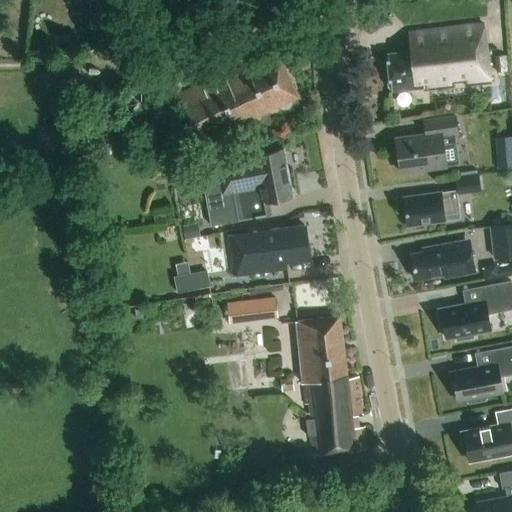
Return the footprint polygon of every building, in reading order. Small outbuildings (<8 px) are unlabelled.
[(422,89),(490,82),(484,25),(408,33),(410,51),(387,54),(391,92),(422,88),(422,89)] [(505,70),(503,54),(492,55),(493,71),(505,70)] [(236,126),(298,96),(278,56),(264,63),(262,57),(224,75),(223,73),(210,79),(214,87),(203,92),(199,84),(176,96),(201,147),(237,129),(236,126)] [(453,141),(443,142),(442,136),(457,134),(455,116),(422,121),(424,134),(395,138),(400,172),(446,165),(446,161),(455,160),(453,141)] [(511,142),(511,136),(494,138),(497,170),(511,168),(511,142)] [(201,166),(212,225),(265,215),(263,201),(292,196),(284,149),(254,155),(254,156),(216,163),(201,166)] [(480,190),(478,175),(454,178),(456,190),(403,197),(406,225),(459,218),(460,217),(457,193),(480,190)] [(511,252),(511,222),(487,226),(491,256),(511,252)] [(286,262),(309,259),(304,225),(229,235),(234,276),(287,269),(286,262)] [(467,239),(455,242),(421,248),(422,252),(410,254),(415,280),(444,275),(444,277),(473,272),(467,239)] [(207,270),(173,276),(176,293),(210,286),(207,270)] [(437,309),(441,332),(445,331),(447,340),(456,338),(456,341),(473,338),(473,336),(492,332),(488,313),(511,308),(511,285),(511,280),(477,287),(479,300),(437,309)] [(233,308),(229,309),(230,315),(234,315),(235,323),(279,317),(276,299),(232,305),(233,308)] [(311,455),(366,448),(363,422),(357,423),(356,415),(362,414),(357,376),(347,377),(339,316),(298,321),(302,382),(311,455)] [(511,345),(493,350),(495,363),(449,372),(454,394),(456,393),(458,402),(468,400),(468,403),(485,400),(485,396),(502,393),(499,376),(511,373),(511,345)] [(291,391),(290,379),(278,380),(279,392),(291,391)] [(497,425),(461,432),(465,453),(468,452),(470,461),(511,453),(511,408),(495,411),(497,425)] [(506,496),(477,502),(478,511),(511,511),(511,469),(498,472),(501,489),(504,488),(506,496)]
